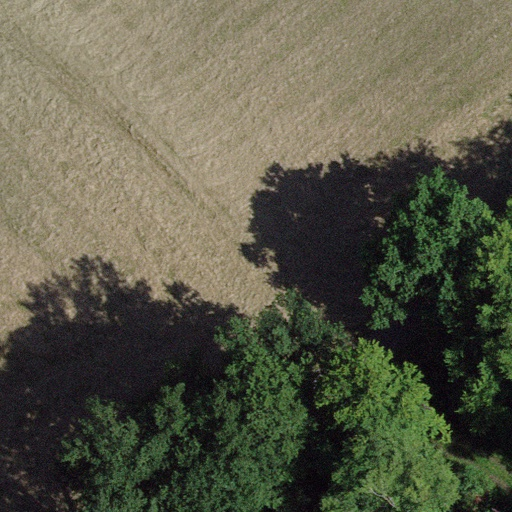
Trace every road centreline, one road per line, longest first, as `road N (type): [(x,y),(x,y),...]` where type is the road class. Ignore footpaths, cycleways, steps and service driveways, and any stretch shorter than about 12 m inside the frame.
road 1 (unclassified): [(172,511),(511,249)]
road 2 (track): [(511,506),(345,377)]
